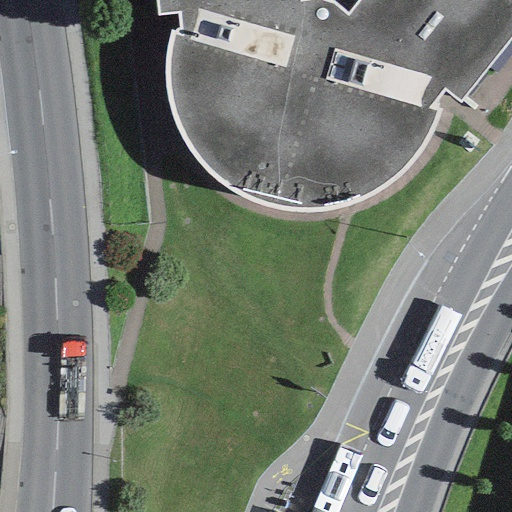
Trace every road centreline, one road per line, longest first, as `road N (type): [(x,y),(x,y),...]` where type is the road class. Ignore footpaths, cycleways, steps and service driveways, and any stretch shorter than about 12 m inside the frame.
road 1 (secondary): [(52,508),(58,262),(27,0)]
road 2 (secondary): [(511,240),(406,453)]
